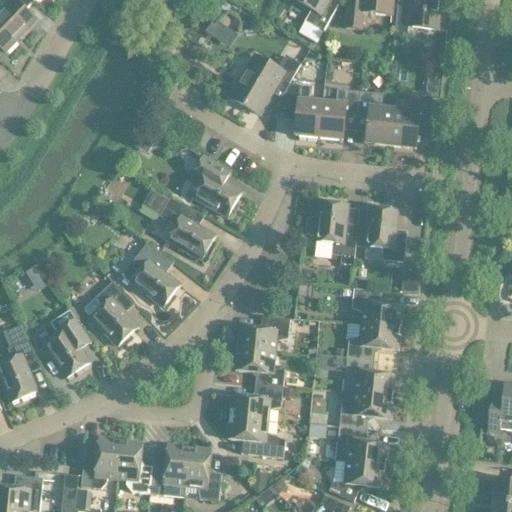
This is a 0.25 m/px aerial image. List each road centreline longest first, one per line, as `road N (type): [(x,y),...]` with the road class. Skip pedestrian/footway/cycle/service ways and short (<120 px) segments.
road 1 (residential): [(86,407),(176,418),(195,410),(206,311)]
road 2 (residential): [(453,326),(428,511)]
road 3 (residential): [(471,184),(287,164)]
road 4 (unclassified): [(206,311),(266,216),(287,164)]
road 5 (unclassified): [(86,407),(156,361),(206,311)]
road 6 (residential): [(471,184),(453,326)]
road 7 (residential): [(12,122),(83,0)]
road 8 (residential): [(287,164),(174,92)]
